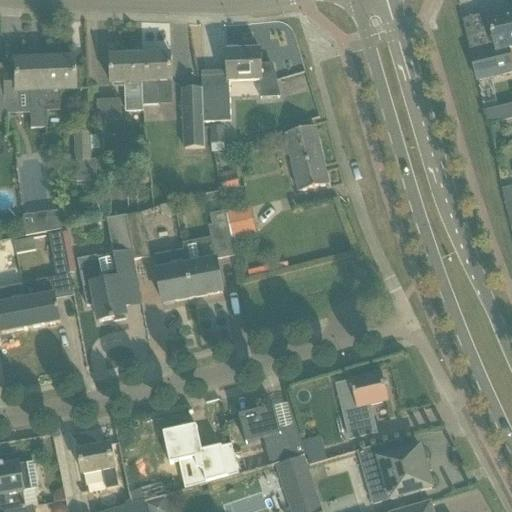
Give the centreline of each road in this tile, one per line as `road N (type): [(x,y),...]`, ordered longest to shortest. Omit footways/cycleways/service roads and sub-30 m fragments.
road 1 (tertiary): [(356,0),(454,309),(511,434)]
road 2 (tertiary): [(511,359),(465,251),(394,0)]
road 3 (residential): [(0,420),(226,374),(322,349),(348,331)]
road 4 (residential): [(244,0),(93,0)]
